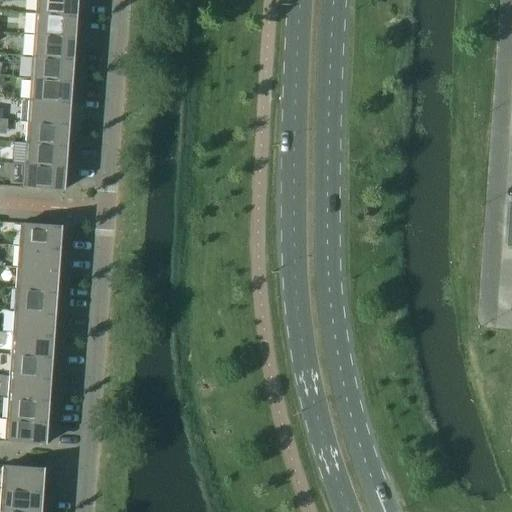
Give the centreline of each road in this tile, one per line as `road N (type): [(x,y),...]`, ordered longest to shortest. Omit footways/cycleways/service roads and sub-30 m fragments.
road 1 (secondary): [(303,0),(293,156),(299,317),(325,456),(347,511)]
road 2 (secondary): [(383,511),(352,418),(331,297),(332,0)]
road 3 (residential): [(119,0),(83,511)]
road 4 (unclassified): [(511,317),(487,315),(509,20)]
